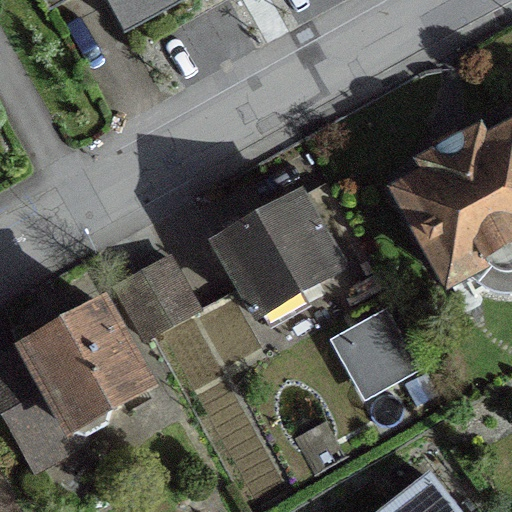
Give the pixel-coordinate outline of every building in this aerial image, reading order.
[(73,0),(103,0),(123,35),(185,0),(36,0),(45,16),(73,0)] [(479,152),(474,142),(423,170),(429,180),(397,198),(458,309),(480,297),(491,301),(503,303),(511,301),(511,135),(479,152)] [(336,276),(294,202),(214,247),(255,322),(260,319),(267,333),(304,312),(296,298),(336,276)] [(139,278),(168,330),(194,316),(165,263),(163,264),(139,278)] [(112,292),(142,345),(168,330),(139,278),(112,292)] [(104,415),(144,393),(99,311),(0,366),(0,416),(24,459),(69,434),(75,445),(110,425),(104,415)] [(364,395),(402,374),(376,327),(337,348),(364,395)] [(391,511),(449,511),(427,484),(391,511)]
